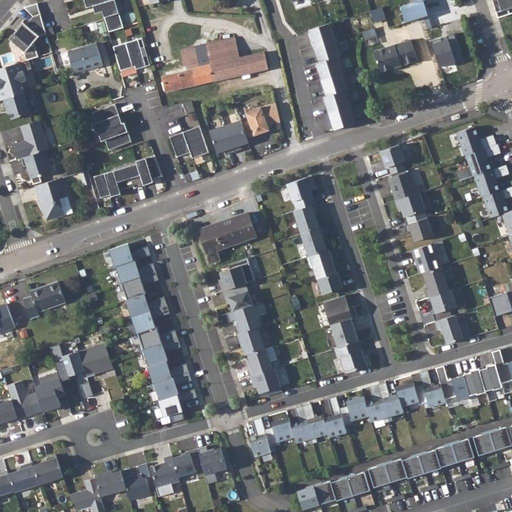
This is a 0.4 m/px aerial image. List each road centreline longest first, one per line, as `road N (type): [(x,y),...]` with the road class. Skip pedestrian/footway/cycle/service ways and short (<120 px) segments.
road 1 (residential): [(426,365),(352,136)]
road 2 (residential): [(320,147),(395,374)]
road 3 (residential): [(155,207),(231,420)]
road 4 (residential): [(395,374),(231,420)]
road 5 (residential): [(352,136),(477,96),(502,80)]
road 6 (residential): [(182,197),(320,147)]
road 7 (residential): [(21,257),(155,207)]
road 8 (residential): [(141,76),(182,197)]
road 9 (residential): [(231,420),(128,448),(110,443)]
